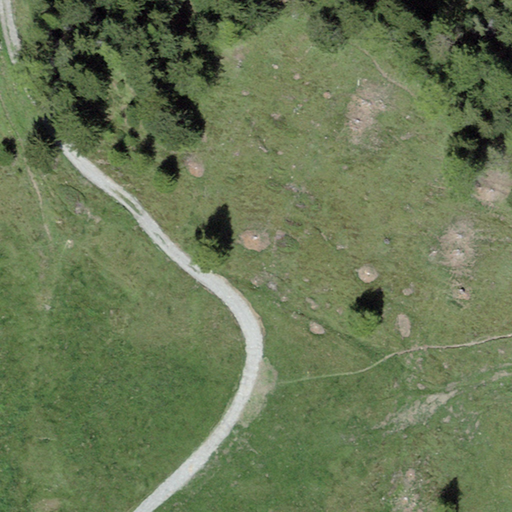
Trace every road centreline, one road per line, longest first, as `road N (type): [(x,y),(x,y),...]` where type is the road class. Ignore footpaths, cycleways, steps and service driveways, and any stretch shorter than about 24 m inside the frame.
road 1 (track): [(6,0),(11,43),(52,128),(172,254),(245,315),(255,340),(247,394)]
road 2 (track): [(247,394),(141,511)]
